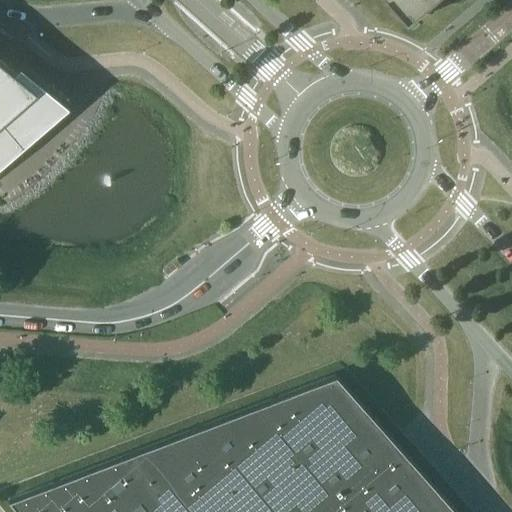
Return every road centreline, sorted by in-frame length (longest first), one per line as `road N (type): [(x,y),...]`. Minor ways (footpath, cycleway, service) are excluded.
road 1 (secondary): [(0,315),(105,323),(160,311),(303,197)]
road 2 (unclassified): [(488,344),(480,468),(483,489),(502,511)]
road 3 (secondary): [(371,219),(488,344)]
road 4 (unclassified): [(0,12),(8,19),(121,12),(164,22)]
road 5 (secondary): [(164,22),(287,136)]
road 6 (tertiary): [(511,17),(410,104)]
road 7 (secondary): [(511,256),(425,165)]
road 8 (secondary): [(342,82),(253,0)]
